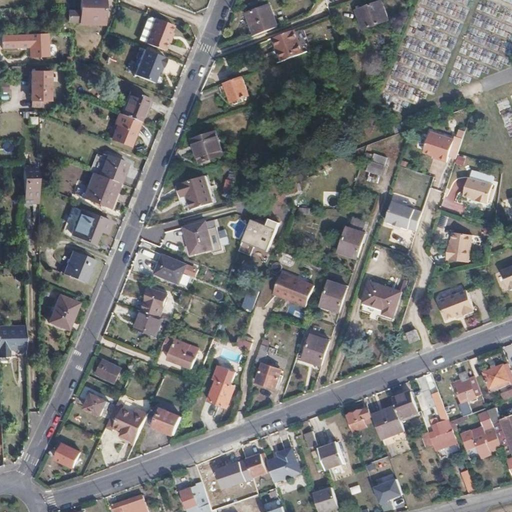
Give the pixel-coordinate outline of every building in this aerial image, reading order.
[(104,18),(104,0),(81,0),(81,22),(90,23),(90,18),(104,18)] [(363,30),(387,20),(380,1),(358,10),(362,21),(360,22),(363,30)] [(247,14),(255,36),(261,34),(278,27),(269,6),(247,14)] [(67,23),(77,23),(78,11),(67,10),(67,23)] [(145,43),(156,17),(150,14),(139,40),(145,43)] [(157,15),(156,17),(145,43),(145,44),(163,52),(176,23),(157,15)] [(293,31),(272,39),(281,62),(301,54),(293,31)] [(27,47),(27,34),(0,34),(0,42),(12,42),(12,44),(19,44),(19,48),(27,47)] [(167,58),(145,50),(135,75),(157,83),(167,58)] [(52,99),(50,71),(31,72),(32,99),(52,99)] [(244,76),(225,83),(231,102),(250,95),(244,76)] [(123,116),(142,124),(151,101),(132,93),(123,116)] [(132,148),(142,124),(123,116),(120,115),(116,125),(120,127),(114,141),(132,148)] [(28,116),(29,125),(37,125),(37,116),(28,116)] [(456,158),(462,137),(455,134),(454,138),(431,131),(424,151),(434,154),(440,156),(439,159),(447,161),(449,156),(456,158)] [(224,155),(216,133),(193,140),(201,163),(224,155)] [(373,156),(371,163),(383,167),(386,160),(373,156)] [(101,176),(120,184),(128,165),(109,157),(101,176)] [(380,178),(384,168),(368,163),(365,173),(369,175),(378,178),(380,178)] [(25,202),(40,202),(40,166),(25,166),(25,202)] [(111,209),(120,184),(101,176),(93,173),(83,198),(111,209)] [(369,175),(367,182),(375,185),(378,178),(369,175)] [(215,203),(206,176),(185,182),(185,184),(178,186),(182,198),(189,195),(193,210),(215,203)] [(225,191),(236,191),(236,179),(225,179),(225,191)] [(488,206),(494,187),(470,179),(464,197),(472,199),(472,201),(488,206)] [(393,223),(393,224),(401,226),(401,225),(416,231),(422,211),(392,201),(386,220),(393,223)] [(106,234),(110,222),(81,210),(71,234),(91,242),(96,230),(106,234)] [(204,213),(183,219),(185,228),(206,223),(204,213)] [(269,252),(279,222),(269,218),(267,224),(251,219),(240,252),(256,257),(259,248),(269,252)] [(353,221),(349,231),(361,236),(365,225),(353,221)] [(206,223),(185,228),(192,254),(214,248),(206,223)] [(356,261),(365,237),(361,236),(349,231),(345,230),(338,252),(349,256),(348,258),(356,261)] [(469,264),(473,237),(454,234),(452,246),(449,245),(447,260),(469,264)] [(87,285),(96,261),(73,252),(64,275),(87,285)] [(180,285),(187,267),(164,257),(157,275),(180,285)] [(511,267),(503,271),(510,289),(511,288),(511,290),(511,267)] [(278,297),(285,277),(282,275),(274,296),(278,297)] [(313,287),(285,277),(278,297),(305,308),(313,287)] [(397,316),(404,291),(374,281),(368,301),(388,308),(386,312),(397,316)] [(338,316),(347,290),(328,284),(320,307),(331,311),(330,313),(338,316)] [(151,288),(143,312),(145,313),(158,317),(160,318),(168,295),(151,288)] [(243,308),(254,311),(259,290),(248,288),(243,308)] [(441,302),(449,320),(459,317),(466,314),(467,316),(477,312),(476,310),(477,310),(469,291),(441,302)] [(67,331),(78,305),(59,298),(49,323),(67,331)] [(158,317),(145,313),(142,323),(145,324),(142,332),(162,339),(169,322),(160,318),(158,317)] [(11,353),(27,352),(26,336),(26,330),(10,331),(11,350),(11,353)] [(423,340),(419,330),(411,333),(415,343),(423,340)] [(10,353),(11,353),(11,350),(10,331),(0,331),(0,361),(10,361),(10,353)] [(265,335),(257,358),(263,360),(256,381),(276,388),(284,368),(267,362),(269,356),(266,354),(268,349),(267,348),(269,343),(267,342),(269,337),(265,335)] [(168,338),(162,350),(171,354),(169,362),(192,370),(195,360),(186,356),(189,347),(168,338)] [(321,369),(328,344),(310,338),(303,360),(314,364),(313,366),(321,369)] [(253,343),(244,339),(241,346),(250,349),(253,343)] [(115,386),(122,372),(105,364),(98,377),(115,386)] [(209,400),(227,408),(236,387),(231,385),(237,372),(220,364),(214,378),(218,380),(209,400)] [(510,380),(504,364),(484,371),(490,388),(510,380)] [(477,397),(471,381),(467,370),(460,372),(462,379),(455,382),(463,402),(477,397)] [(483,394),(477,378),(471,381),(477,397),(483,394)] [(397,408),(401,419),(419,413),(411,393),(394,399),(397,408)] [(101,416),(108,401),(93,394),(86,409),(101,416)] [(447,411),(443,400),(437,402),(441,413),(447,411)] [(361,409),(359,404),(351,407),(354,412),(348,414),(352,423),(372,414),(370,407),(364,409),(364,408),(361,409)] [(156,427),(176,435),(184,416),(163,408),(156,427)] [(374,414),(384,439),(406,432),(401,419),(397,408),(388,411),(387,410),(374,414)] [(511,455),(506,457),(511,472),(511,413),(501,418),(498,409),(489,412),(492,420),(495,429),(498,436),(502,445),(502,446),(509,443),(511,451),(511,455)] [(125,432),(139,439),(147,420),(123,410),(114,429),(124,434),(125,432)] [(489,412),(488,410),(479,413),(483,425),(473,429),(472,428),(462,432),(467,448),(477,444),(481,453),(483,455),(490,452),(491,449),(502,445),(498,436),(495,429),(492,420),(489,412)] [(441,413),(444,422),(451,420),(447,411),(441,413)] [(441,444),(457,438),(454,429),(451,420),(444,422),(440,423),(439,420),(433,422),(441,444)] [(318,442),(314,430),(306,433),(310,445),(318,442)] [(326,468),(346,461),(338,441),(320,447),(326,468)] [(76,466),(80,456),(82,452),(65,444),(57,460),(75,468),(76,466)] [(268,461),(274,480),(301,471),(293,448),(280,452),(281,457),(268,461)] [(245,451),(250,465),(256,463),(252,449),(245,451)] [(86,459),(80,456),(76,466),(82,468),(86,459)] [(468,482),(473,479),(468,466),(463,468),(468,482)] [(394,479),(373,488),(379,504),(401,496),(394,479)] [(265,480),(257,482),(260,490),(267,488),(265,480)] [(204,511),(213,510),(203,481),(197,483),(198,484),(181,491),(188,509),(196,506),(198,510),(192,511),(204,511)] [(314,492),(320,511),(339,506),(333,487),(314,492)] [(139,503),(140,507),(148,504),(147,500),(145,501),(143,494),(114,505),(116,511),(125,511),(127,511),(125,508),(139,503)] [(127,511),(140,507),(139,503),(125,508),(127,511)]
